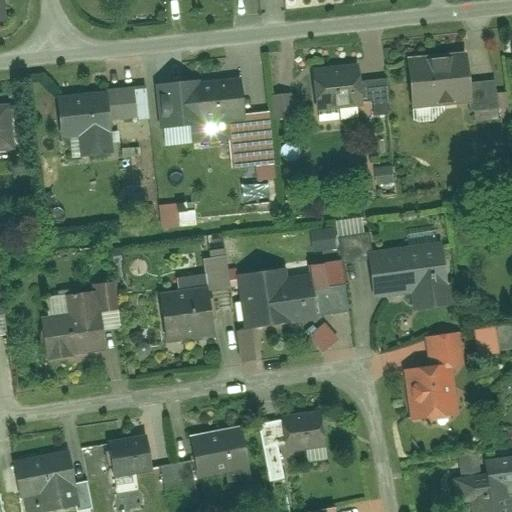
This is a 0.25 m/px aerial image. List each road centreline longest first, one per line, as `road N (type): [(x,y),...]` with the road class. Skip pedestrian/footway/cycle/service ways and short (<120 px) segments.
road 1 (residential): [(0,417),(349,368),(383,511)]
road 2 (residential): [(56,50),(511,7)]
